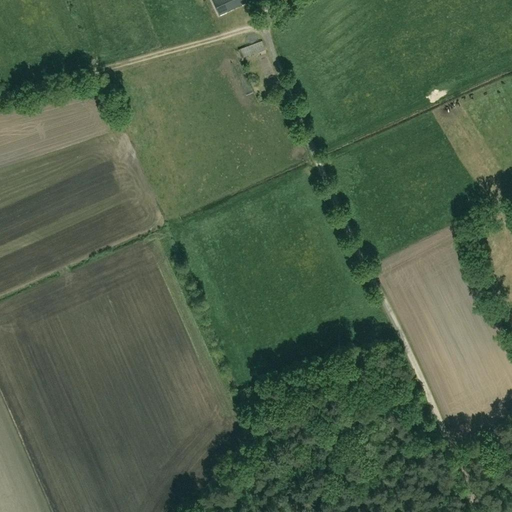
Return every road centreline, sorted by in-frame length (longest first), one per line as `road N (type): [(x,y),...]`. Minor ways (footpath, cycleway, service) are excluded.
road 1 (track): [(262,23),(477,511)]
road 2 (track): [(0,97),(262,23),(297,0)]
